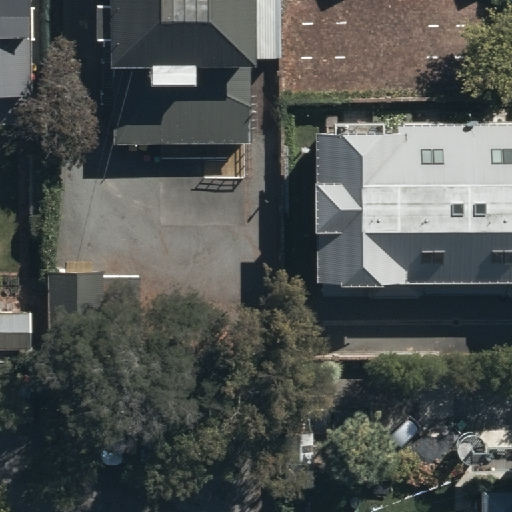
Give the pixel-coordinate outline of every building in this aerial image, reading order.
[(34,0),(0,0),(0,22),(34,23),(34,0)] [(112,0),(113,64),(260,62),(259,0),(112,0)] [(0,89),(34,90),(34,23),(0,22),(0,89)] [(260,62),(113,64),(114,145),(261,143),(260,62)] [(511,122),(313,124),(315,279),(511,277),(511,122)] [(104,272),(48,272),(49,333),(138,333),(138,274),(104,274),(104,272)] [(0,309),(0,347),(30,348),(30,310),(0,309)]
